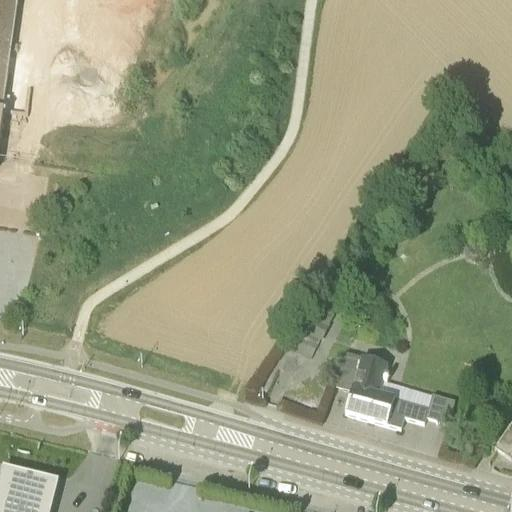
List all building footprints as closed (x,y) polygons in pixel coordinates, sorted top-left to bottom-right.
[(0,0),(0,122),(17,0),(0,0)] [(329,326),(307,315),(297,332),(299,333),(320,344),(321,345),(330,327),(329,326)] [(424,428),(428,413),(394,403),(394,402),(379,398),(388,369),(361,361),(359,368),(342,363),(332,387),(351,394),(345,417),(400,433),(403,422),(424,428)] [(511,425),(494,452),(511,463),(511,425)] [(58,490),(3,476),(3,479),(0,490),(0,511),(52,511),(57,493),(58,490)]
